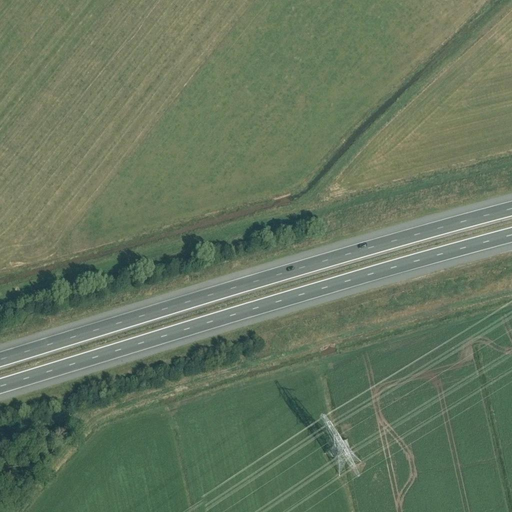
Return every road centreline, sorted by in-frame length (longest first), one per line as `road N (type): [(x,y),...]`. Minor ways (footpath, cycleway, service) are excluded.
road 1 (motorway): [(0,385),(511,235)]
road 2 (motorway): [(511,209),(0,359)]
